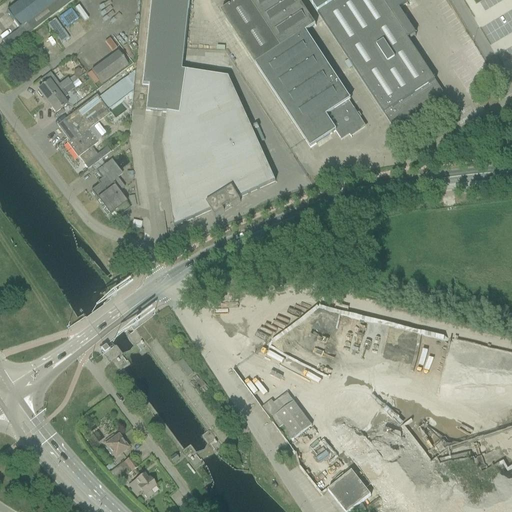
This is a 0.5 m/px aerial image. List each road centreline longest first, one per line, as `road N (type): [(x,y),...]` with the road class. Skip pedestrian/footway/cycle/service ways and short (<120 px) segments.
road 1 (secondary): [(163,284),(246,240),(365,196),(511,172)]
road 2 (track): [(191,323),(322,292),(511,338)]
road 3 (unclassified): [(314,511),(163,284)]
road 4 (unclassified): [(144,257),(85,219),(0,105)]
road 5 (unclassified): [(73,348),(184,493)]
road 6 (unknown): [(0,98),(129,1)]
road 7 (secondary): [(115,511),(19,399)]
road 8 (secondary): [(5,410),(90,511)]
road 9 (unclassified): [(400,162),(434,152),(511,105)]
